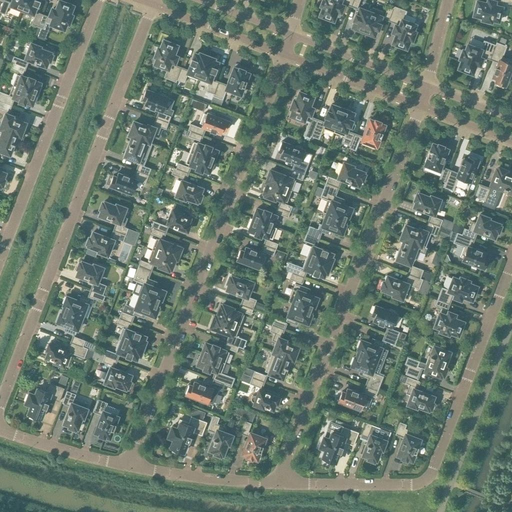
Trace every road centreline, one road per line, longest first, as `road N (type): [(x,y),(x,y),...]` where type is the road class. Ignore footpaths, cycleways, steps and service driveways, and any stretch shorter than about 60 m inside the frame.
road 1 (residential): [(128,467),(284,61)]
road 2 (residential): [(0,404),(151,10)]
road 3 (residential): [(419,110),(277,484)]
road 4 (residential): [(511,264),(431,475),(411,485),(277,484)]
road 5 (residential): [(0,254),(99,0)]
road 6 (residential): [(277,484),(128,467)]
road 7 (residential): [(430,87),(293,37)]
road 8 (residential): [(284,61),(419,110)]
road 9 (residential): [(151,10),(284,61)]
road 10 (residential): [(128,467),(0,429)]
